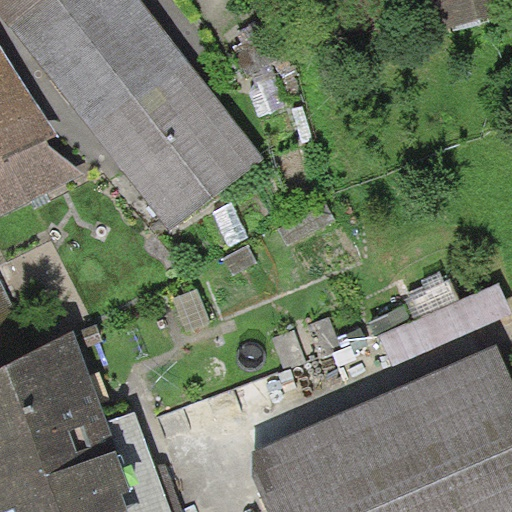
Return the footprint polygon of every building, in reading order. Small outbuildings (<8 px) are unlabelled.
[(0,0),(0,14),(168,232),(262,161),(138,0),(0,0)] [(497,0),(431,0),(440,33),(502,18),(497,0)] [(0,215),(82,174),(0,46),(0,215)] [(511,314),(499,285),(379,337),(393,369),(511,317),(511,314)] [(0,375),(0,497),(118,456),(75,335),(0,375)] [(511,511),(511,382),(498,350),(246,459),(268,511),(511,511)] [(0,497),(0,511),(127,511),(122,499),(133,495),(118,456),(0,497)]
